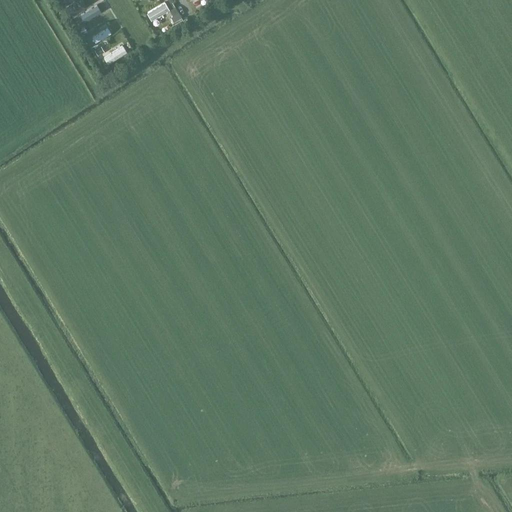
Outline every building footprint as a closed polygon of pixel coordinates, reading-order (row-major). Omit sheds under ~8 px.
[(164,0),(150,9),(156,19),(174,8),(169,0),(164,0)] [(86,21),(106,9),(102,2),(82,13),(86,21)] [(95,32),(98,39),(115,32),(112,25),(95,32)] [(104,44),(111,42),(110,38),(97,42),(100,53),(106,52),(104,44)] [(106,54),(112,62),(131,49),(126,41),(106,54)]
